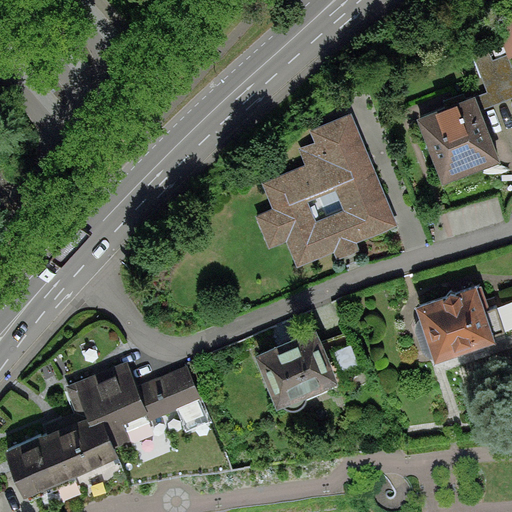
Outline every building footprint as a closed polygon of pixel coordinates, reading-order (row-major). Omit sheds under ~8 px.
[(511,19),(497,26),(507,52),(509,54),(511,52),(511,19)] [(487,44),(472,50),(491,100),(511,91),(511,63),(509,54),(507,52),(492,58),(487,44)] [(475,95),(420,116),(440,167),(468,156),(472,166),(499,156),(475,95)] [(313,165),(359,146),(348,118),(317,131),(322,141),(305,148),(313,165)] [(359,146),(313,165),(269,183),(300,258),(390,221),(359,146)] [(429,326),(418,330),(423,344),(424,348),(427,350),(429,352),(432,352),(435,353),(439,352),(491,334),(491,332),(505,327),(496,303),(493,304),(485,281),(462,289),(453,288),(447,295),(421,304),(429,326)] [(279,344),(262,352),(280,396),(283,400),(288,403),(293,404),(298,404),(302,402),(307,398),(308,395),(308,393),(308,389),(308,385),(332,375),(334,374),(321,343),(315,330),(299,337),(298,335),(279,343),(279,344)] [(332,375),(336,385),(357,376),(353,366),(361,362),(348,332),(321,343),(334,374),(332,375)] [(157,378),(170,408),(199,395),(186,366),(157,378)] [(41,433),(7,448),(30,498),(36,496),(43,510),(66,500),(56,478),(76,469),(76,468),(116,450),(113,442),(127,436),(124,428),(170,408),(157,378),(137,387),(129,368),(95,383),(92,377),(71,386),(84,417),(42,435),(41,433)] [(332,375),(308,385),(308,389),(308,393),(308,395),(312,395),(336,385),(332,375)] [(56,478),(66,500),(68,506),(83,499),(84,501),(98,493),(99,495),(113,488),(115,491),(129,484),(116,450),(76,468),(76,469),(56,478)]
